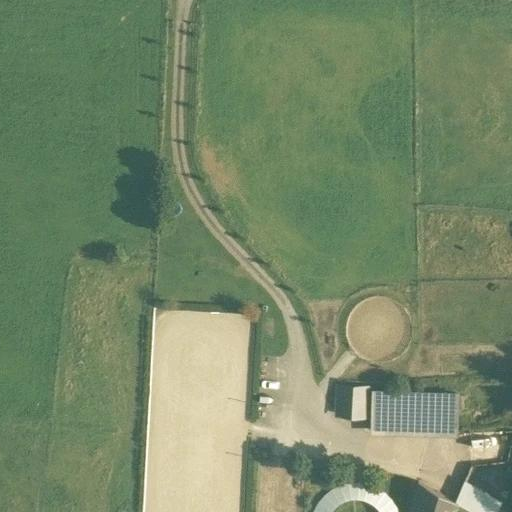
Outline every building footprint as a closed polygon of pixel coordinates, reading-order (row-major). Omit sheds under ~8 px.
[(368,388),(340,388),(340,413),(368,414),(368,388)] [(434,393),(376,391),(371,430),(432,432),(434,393)] [(457,393),(434,393),(432,432),(456,432),(457,393)] [(511,443),(511,431),(469,434),(471,467),(508,463),(511,443)] [(456,511),(458,504),(456,502),(418,482),(410,511),(456,511)] [(398,511),(398,509),(393,501),(387,494),(379,489),(370,485),(361,483),(352,483),(342,485),(334,488),(326,494),(320,501),(315,509),(313,511),(398,511)] [(458,504),(473,511),(495,511),(501,502),(464,483),(456,502),(458,504)]
